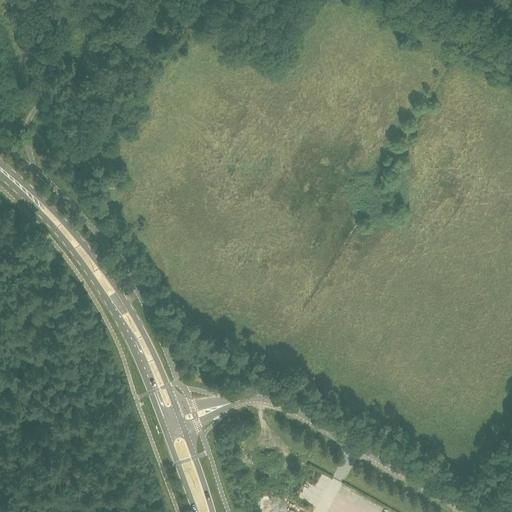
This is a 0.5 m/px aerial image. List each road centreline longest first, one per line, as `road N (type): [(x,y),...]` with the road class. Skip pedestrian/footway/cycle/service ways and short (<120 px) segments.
road 1 (secondary): [(177,411),(102,268),(0,165)]
road 2 (secondary): [(0,172),(89,272),(160,416)]
road 3 (tertiary): [(473,511),(273,401),(239,400)]
